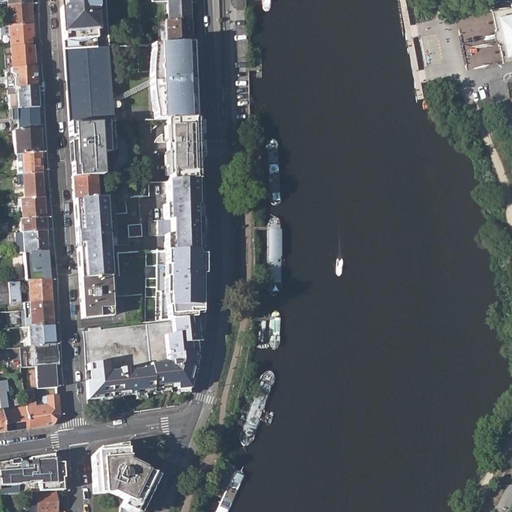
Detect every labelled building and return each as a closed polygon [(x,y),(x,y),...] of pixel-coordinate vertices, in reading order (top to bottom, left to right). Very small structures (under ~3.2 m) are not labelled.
[(59,0),(63,49),(106,47),(109,47),(106,0),(59,0)] [(167,2),(168,20),(190,19),(188,0),(151,0),(152,2),(167,2)] [(272,7),(271,0),(262,0),(263,7),(263,10),(264,11),(266,12),(269,12),(271,11),(271,9),(272,7)] [(511,0),(510,1),(511,5),(491,10),(502,62),(511,59),(511,0)] [(6,5),(7,26),(31,24),(29,4),(6,5)] [(166,44),(190,43),(190,19),(168,20),(165,20),(166,44)] [(31,24),(7,26),(0,26),(0,35),(8,35),(9,47),(32,45),(31,24)] [(273,56),(271,47),(271,45),(270,43),(269,40),(268,38),(266,38),(265,40),(264,42),(263,45),(263,47),(262,56),(262,65),(262,75),(263,84),(264,87),(264,89),(265,90),(266,92),(269,92),(270,91),(271,89),(272,87),(273,85),(273,76),(273,65),(273,56)] [(158,95),(161,120),(173,119),(203,119),(199,43),(190,43),(166,44),(158,44),(157,64),(157,83),(158,95)] [(9,47),(10,68),(34,66),(32,45),(9,47)] [(63,49),(68,122),(98,122),(111,122),(106,47),(63,49)] [(6,88),(35,87),(34,66),(10,68),(4,68),(6,88)] [(6,88),(8,109),(15,109),(36,108),(35,87),(6,88)] [(15,109),(16,130),(38,129),(36,108),(15,109)] [(204,165),(204,146),(203,119),(173,119),(174,150),(176,181),(181,181),(205,180),(204,165)] [(101,168),(98,122),(68,122),(71,177),(95,176),(101,176),(101,168)] [(12,130),(14,155),(21,155),(39,154),(38,129),(16,130),(12,130)] [(280,196),(277,142),(277,141),(277,139),(276,138),(276,137),(275,137),(274,136),(273,136),(271,136),(270,136),(269,137),(268,137),(267,139),(267,140),(267,141),(267,143),(269,197),(269,198),(270,200),(270,201),(271,202),(272,202),(273,203),(274,203),(275,203),(277,203),(278,202),(279,202),(279,200),(280,199),(280,198),(280,196)] [(16,162),(17,174),(22,174),(41,172),(39,154),(21,155),(21,162),(16,162)] [(22,174),(24,199),(43,198),(41,172),(22,174)] [(95,176),(71,177),(73,199),(97,198),(95,176)] [(205,180),(181,181),(176,181),(174,181),(175,221),(179,221),(180,253),(193,252),(204,252),(203,206),(206,206),(205,181),(205,180)] [(20,199),(21,219),(44,217),(43,198),(24,199),(20,199)] [(108,277),(103,198),(98,198),(97,198),(92,198),(73,199),(77,257),(79,279),(108,277)] [(281,285),(281,226),(281,224),(281,223),(281,220),(280,219),(278,217),(276,215),(275,215),(272,217),(271,218),(269,220),(268,222),(268,224),(268,226),(268,284),(268,286),(268,287),(268,289),(269,290),(270,292),(271,294),(273,295),(275,295),(276,295),(278,294),(279,293),(280,291),(281,289),(281,288),(281,286),(281,285)] [(18,219),(20,231),(22,231),(45,230),(44,217),(21,219),(18,219)] [(45,230),(22,231),(23,240),(17,241),(18,252),(23,252),(25,251),(46,250),(45,230)] [(23,252),(25,281),(27,281),(48,279),(46,250),(25,251),(23,252)] [(167,262),(167,274),(193,274),(193,252),(180,253),(167,253),(167,262)] [(167,280),(167,297),(168,311),(194,310),(193,274),(167,274),(162,274),(163,280),(167,280)] [(79,279),(81,319),(111,315),(110,297),(141,295),(141,275),(108,277),(79,279)] [(0,304),(30,302),(49,301),(48,279),(27,281),(25,281),(0,283),(0,304)] [(30,302),(32,327),(46,325),(51,325),(49,301),(30,302)] [(289,323),(289,317),(289,316),(289,313),(288,311),(287,309),(286,309),(284,310),(283,311),(282,314),(281,315),(279,321),(278,331),(277,335),(277,341),(277,343),(277,345),(278,347),(279,348),(280,348),(281,349),(282,349),(283,348),(284,347),(285,346),(285,344),(286,342),(287,337),(288,332),(289,323)] [(170,319),(170,321),(172,334),(163,334),(166,362),(148,363),(148,366),(141,367),(142,369),(132,370),(131,367),(117,368),(117,370),(107,371),(106,362),(86,364),(87,381),(86,381),(87,400),(99,399),(99,398),(120,396),(119,390),(126,389),(127,395),(151,393),(151,390),(164,388),(163,383),(168,383),(169,388),(175,387),(175,390),(189,388),(194,367),(185,368),(184,361),(196,359),(195,342),(188,343),(187,333),(197,332),(200,332),(202,316),(190,317),(170,319)] [(83,328),(86,364),(106,362),(107,371),(117,370),(117,368),(131,367),(132,370),(142,369),(141,367),(148,366),(148,363),(166,362),(163,334),(172,334),(170,321),(99,329),(99,327),(83,328)] [(27,327),(29,347),(34,346),(52,345),(51,325),(46,325),(32,327),(27,327)] [(197,342),(197,332),(187,333),(188,343),(195,342),(197,342)] [(34,346),(36,364),(54,363),(52,345),(34,346)] [(194,367),(196,359),(184,361),(185,368),(194,367)] [(35,367),(37,389),(46,389),(56,388),(54,365),(35,367)] [(251,439),(272,385),(272,383),(273,381),(273,379),(273,377),(272,374),(270,372),(269,372),(266,373),(264,374),(262,375),(261,377),(260,379),(259,380),(238,434),(238,436),(238,437),(238,438),(237,440),(238,442),(239,444),(240,445),(241,446),(243,446),(245,446),(247,445),(248,444),(249,442),(250,441),(250,440),(251,439)] [(0,381),(0,392),(6,391),(8,391),(7,381),(0,381)] [(9,409),(6,391),(0,392),(0,402),(1,411),(4,432),(28,428),(26,407),(9,409)] [(26,407),(28,428),(49,425),(57,415),(56,396),(43,396),(44,406),(34,407),(33,402),(25,403),(26,407)] [(90,457),(93,493),(109,492),(118,496),(120,504),(119,511),(137,511),(155,476),(144,470),(138,462),(131,457),(130,443),(99,448),(90,457)] [(51,455),(0,462),(0,493),(63,491),(61,463),(51,455)] [(27,511),(29,511),(64,511),(56,511),(55,494),(28,495),(28,501),(25,503),(24,507),(27,511)]
